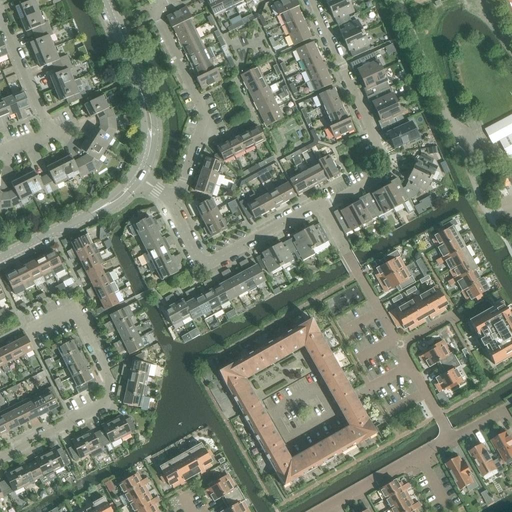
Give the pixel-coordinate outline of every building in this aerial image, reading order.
[(15,8),(20,20),(39,13),(34,2),(37,0),(22,0),(24,5),(15,8)] [(214,18),(225,13),(218,0),(207,0),(206,1),(214,18)] [(231,0),(218,0),(225,13),(235,8),(231,0)] [(279,16),(280,16),(280,15),(297,7),(297,8),(299,7),(295,0),(283,0),(273,5),(279,16)] [(324,0),(329,10),(348,1),(347,0),(324,0)] [(334,19),(337,26),(350,20),(348,16),(354,13),(348,1),(329,10),(333,19),(334,19)] [(302,17),(297,8),(297,7),(280,15),(280,16),(284,25),(302,17)] [(192,19),(186,8),(166,18),(172,29),(173,28),(190,19),(190,20),(192,19)] [(34,29),(36,35),(49,29),(47,22),(43,24),(39,13),(20,20),(25,33),(34,29)] [(306,28),(302,17),(284,25),(289,36),(306,28)] [(173,28),(178,38),(195,30),(190,20),(190,19),(173,28)] [(339,32),(343,42),(362,33),(357,21),(351,23),(350,20),(337,26),(340,32),(339,32)] [(242,21),(231,26),(232,27),(231,27),(233,31),(244,25),(242,21)] [(311,39),(306,28),(289,36),(294,46),(311,39)] [(30,43),(35,56),(53,48),(49,37),(52,36),(49,29),(36,35),(38,40),(30,43)] [(178,38),(183,48),(200,40),(195,30),(178,38)] [(368,46),(362,33),(343,42),(348,52),(349,51),(352,58),(370,50),(368,46)] [(0,58),(6,56),(7,58),(8,58),(1,40),(0,39),(0,58)] [(183,48),(188,59),(205,50),(200,40),(183,48)] [(296,50),(300,61),(318,53),(313,43),(296,50)] [(53,63),(55,68),(69,62),(66,56),(58,60),(53,48),(35,56),(40,68),(53,63)] [(188,59),(193,69),(210,60),(214,58),(209,48),(205,50),(188,59)] [(322,64),(318,53),(300,61),(305,71),(322,64)] [(359,73),(362,81),(382,72),(373,53),(349,64),(354,75),(359,73)] [(215,71),(215,70),(210,60),(193,69),(197,78),(198,79),(215,71)] [(49,77),(54,89),(73,82),(68,71),(72,69),(69,62),(55,68),(57,74),(49,77)] [(327,74),(322,64),(305,71),(310,82),(327,74)] [(109,66),(103,69),(105,75),(112,73),(109,66)] [(5,77),(15,73),(12,67),(2,71),(5,77)] [(240,76),(246,86),(263,78),(257,67),(240,76)] [(216,70),(215,70),(215,71),(198,79),(197,78),(196,79),(201,90),(221,81),(216,70)] [(362,89),(367,99),(389,88),(382,72),(362,81),(366,88),(362,89)] [(332,85),(327,74),(310,82),(314,92),(332,85)] [(8,85),(18,81),(16,75),(6,79),(8,85)] [(268,88),(263,78),(246,86),(251,96),(268,88)] [(75,81),(73,82),(54,89),(60,102),(68,98),(71,104),(86,97),(83,90),(82,91),(80,86),(81,86),(78,79),(75,81)] [(256,107),(273,98),(268,88),(251,96),(256,107)] [(374,106),(377,113),(396,105),(389,88),(367,99),(370,107),(374,106)] [(316,96),(321,107),(338,99),(333,89),(316,96)] [(21,93),(13,97),(23,120),(26,119),(23,111),(30,108),(22,90),(20,91),(21,93)] [(3,98),(2,99),(10,117),(15,114),(19,122),(23,120),(13,97),(4,100),(3,98)] [(99,114),(102,120),(114,117),(110,110),(109,111),(102,97),(84,106),(90,118),(99,114)] [(256,107),(261,117),(278,108),(273,98),(256,107)] [(2,101),(0,101),(0,121),(3,129),(7,127),(3,119),(10,117),(2,99),(1,99),(2,101)] [(321,107),(326,117),(343,110),(338,99),(321,107)] [(404,121),(396,105),(377,113),(381,121),(377,122),(381,131),(404,121)] [(261,117),(266,127),(283,119),(278,108),(261,117)] [(347,119),(343,110),(326,117),(330,127),(331,127),(331,128),(348,120),(347,119)] [(511,115),(486,130),(493,144),(501,139),(510,157),(511,155),(511,115)] [(116,131),(114,117),(102,120),(102,121),(102,127),(105,129),(103,133),(95,128),(88,140),(105,150),(112,139),(111,138),(116,131)] [(349,119),(347,119),(348,120),(331,128),(331,127),(330,127),(329,128),(334,139),(354,130),(349,119)] [(394,149),(415,140),(412,132),(414,131),(410,123),(387,133),(394,149)] [(258,127),(247,133),(254,146),(265,141),(258,127)] [(247,133),(237,138),(244,152),(254,146),(247,133)] [(237,138),(227,143),(234,157),(244,152),(237,138)] [(87,158),(82,161),(89,174),(97,169),(102,162),(99,161),(105,150),(88,140),(81,151),(89,156),(87,158)] [(214,156),(223,163),(224,162),(234,157),(227,143),(217,148),(219,153),(214,156)] [(436,147),(426,149),(428,155),(437,153),(436,147)] [(300,151),(290,156),(292,159),(295,158),(301,154),(300,151)] [(416,161),(412,171),(430,180),(436,167),(431,165),(433,160),(421,155),(417,162),(416,161)] [(71,156),(59,162),(68,180),(78,174),(80,178),(89,174),(82,161),(75,164),(71,156)] [(206,158),(202,171),(218,176),(222,164),(223,163),(214,156),(213,161),(206,158)] [(295,158),(292,159),(296,167),(301,164),(297,156),(295,158)] [(318,162),(318,163),(319,162),(328,179),(327,179),(328,181),(339,175),(329,156),(318,162)] [(273,157),(262,163),(264,166),(275,160),(273,157)] [(51,177),(46,179),(52,192),(58,189),(56,185),(68,180),(59,162),(47,169),(51,177)] [(318,163),(309,168),(318,185),(327,179),(328,179),(319,162),(318,163)] [(258,165),(247,171),(249,174),(260,168),(258,165)] [(262,171),(256,174),(258,178),(264,175),(268,172),(266,168),(262,171)] [(309,168),(299,173),(308,190),(318,185),(309,168)] [(202,171),(198,181),(214,186),(218,176),(202,171)] [(405,188),(402,189),(408,200),(416,196),(419,189),(425,192),(430,180),(412,171),(407,180),(408,181),(405,188)] [(35,172),(24,178),(33,195),(37,193),(43,195),(45,194),(46,196),(52,192),(46,179),(40,182),(35,172)] [(297,196),(308,190),(299,173),(288,179),(297,196)] [(250,177),(246,180),(248,183),(252,181),(258,178),(256,174),(250,177)] [(15,192),(9,195),(13,208),(20,205),(19,202),(33,195),(24,178),(11,184),(15,192)] [(389,186),(382,190),(392,209),(408,200),(402,189),(397,179),(388,183),(389,186)] [(202,194),(200,199),(211,198),(211,197),(214,186),(198,181),(195,191),(202,194)] [(287,183),(277,189),(285,203),(295,197),(287,183)] [(0,191),(1,189),(0,188),(0,209),(12,208),(13,208),(9,195),(3,196),(0,200),(0,199),(0,191)] [(274,208),(285,203),(277,189),(267,194),(274,208)] [(373,191),(365,195),(377,217),(392,209),(382,190),(375,194),(373,191)] [(264,213),(274,208),(267,194),(257,200),(264,213)] [(254,195),(239,203),(241,208),(248,220),(253,217),(254,219),(264,213),(257,200),(254,195)] [(358,204),(351,207),(361,226),(377,217),(365,195),(356,200),(358,204)] [(420,204),(414,207),(418,215),(426,211),(425,209),(434,204),(430,196),(419,202),(420,204)] [(196,207),(201,217),(216,209),(211,199),(211,198),(200,199),(202,204),(196,207)] [(344,235),(361,226),(351,207),(343,211),(342,208),(333,213),(344,235)] [(201,217),(206,227),(221,219),(216,209),(201,217)] [(138,235),(157,225),(158,225),(156,221),(155,221),(152,221),(151,221),(149,217),(133,225),(138,235)] [(221,220),(221,219),(206,227),(206,228),(204,229),(207,235),(209,234),(211,238),(227,230),(225,227),(227,223),(224,218),(221,220)] [(27,219),(19,222),(22,228),(29,225),(27,219)] [(312,227),(302,232),(312,250),(328,242),(319,224),(312,228),(312,227)] [(138,235),(143,244),(159,236),(157,233),(159,232),(160,230),(160,229),(159,229),(157,225),(138,235)] [(433,240),(438,249),(458,237),(452,226),(444,231),(442,227),(437,230),(439,234),(434,237),(435,239),(433,240)] [(293,238),(287,241),(294,253),(293,253),(297,260),(301,258),(302,261),(314,255),(312,250),(302,232),(293,237),(293,238)] [(67,252),(69,256),(92,244),(88,235),(71,243),(74,249),(67,252)] [(161,240),(159,236),(143,244),(147,253),(167,243),(165,240),(165,239),(163,239),(161,240)] [(464,248),(458,237),(438,249),(443,257),(441,258),(443,263),(445,262),(445,261),(448,260),(447,258),(464,248)] [(109,240),(107,241),(103,243),(107,250),(111,248),(112,247),(110,243),(109,240)] [(280,244),(271,249),(281,267),(293,261),(290,255),(293,253),(294,253),(287,241),(281,245),(280,244)] [(167,243),(147,253),(142,256),(147,265),(168,254),(166,250),(168,250),(169,248),(169,247),(167,243)] [(78,257),(81,263),(98,254),(94,245),(93,245),(92,244),(69,256),(71,260),(78,257)] [(445,262),(450,270),(470,258),(464,248),(447,258),(448,260),(445,261),(445,262)] [(269,274),(281,267),(271,249),(261,254),(262,255),(255,258),(262,270),(266,268),(269,274)] [(54,251),(44,256),(52,272),(52,273),(54,276),(66,270),(64,266),(62,267),(54,251)] [(376,276),(379,282),(404,268),(398,258),(400,257),(396,251),(383,259),(386,264),(382,266),(376,269),(378,274),(376,276)] [(76,272),(79,276),(99,266),(99,265),(103,263),(98,254),(81,263),(83,268),(76,272)] [(170,258),(168,254),(147,265),(151,274),(156,271),(157,271),(176,261),(174,258),(174,257),(172,257),(170,258)] [(43,277),(48,274),(52,273),(52,272),(44,256),(35,261),(43,277)] [(416,261),(414,262),(424,278),(427,276),(431,274),(422,258),(416,261)] [(476,269),(470,258),(450,270),(454,278),(453,279),(455,284),(457,283),(460,281),(459,279),(473,270),(474,271),(476,269)] [(35,261),(25,266),(33,282),(43,277),(35,261)] [(179,266),(178,265),(176,261),(157,271),(161,281),(177,273),(175,269),(177,268),(179,266)] [(250,265),(249,265),(245,267),(256,286),(265,281),(257,265),(253,267),(252,266),(250,265)] [(25,266),(15,271),(23,287),(24,290),(34,286),(33,282),(25,266)] [(87,276),(90,282),(108,273),(104,275),(99,266),(79,276),(81,280),(87,276)] [(242,273),(238,275),(247,291),(256,286),(245,267),(242,269),(241,269),(241,271),(242,273)] [(409,278),(404,268),(379,282),(385,293),(398,286),(401,290),(415,283),(411,277),(409,278)] [(457,283),(462,291),(479,281),(479,280),(474,271),(473,270),(459,279),(460,281),(457,283)] [(13,292),(23,287),(15,271),(5,276),(13,292)] [(86,291),(88,295),(113,283),(108,273),(90,282),(93,288),(86,291)] [(232,274),(231,275),(228,277),(238,296),(247,291),(238,275),(235,277),(234,275),(232,274)] [(224,283),(220,285),(229,301),(238,296),(228,277),(224,279),(223,279),(223,281),(224,283)] [(74,284),(71,278),(63,282),(63,283),(64,286),(65,288),(74,284)] [(482,279),(479,280),(479,281),(462,291),(467,300),(469,298),(470,301),(475,298),(477,301),(482,298),(480,295),(488,290),(482,279)] [(97,296),(100,301),(113,294),(118,292),(113,283),(88,295),(90,299),(97,296)] [(213,285),(209,287),(220,306),(229,301),(220,285),(216,287),(213,285)] [(206,293),(202,295),(213,315),(222,310),(220,306),(209,287),(206,289),(205,289),(205,291),(206,293)] [(436,287),(394,311),(402,325),(404,330),(408,327),(409,330),(424,322),(422,319),(429,316),(430,318),(445,310),(443,307),(447,305),(444,301),(436,287)] [(119,305),(113,294),(100,301),(103,307),(96,311),(98,315),(105,311),(119,305)] [(196,294),(195,294),(191,296),(202,316),(204,320),(213,315),(202,295),(199,297),(198,295),(196,294)] [(188,303),(185,304),(184,305),(191,316),(190,317),(192,321),(202,316),(191,296),(188,298),(187,299),(187,301),(188,303)] [(183,300),(173,305),(182,321),(190,317),(191,316),(184,305),(185,304),(183,300)] [(167,308),(164,310),(173,326),(182,321),(173,305),(171,302),(168,304),(167,305),(167,307),(167,308)] [(511,318),(503,302),(469,322),(477,335),(479,338),(478,339),(484,349),(485,348),(487,352),(494,365),(511,355),(511,318)] [(103,325),(106,330),(129,319),(129,318),(134,316),(129,306),(125,308),(124,308),(110,316),(112,321),(108,323),(103,325)] [(117,330),(119,335),(134,328),(129,319),(106,330),(108,335),(117,330)] [(311,319),(218,372),(283,487),(376,434),(356,398),(353,394),(311,319)] [(113,345),(115,349),(139,338),(134,328),(119,335),(122,340),(113,345)] [(26,337),(17,342),(27,362),(29,361),(27,358),(29,357),(28,353),(33,351),(26,337)] [(72,341),(70,342),(68,338),(51,347),(53,351),(58,349),(62,358),(77,351),(75,347),(78,346),(75,340),(72,341)] [(144,348),(139,338),(115,349),(118,354),(127,350),(129,355),(144,348)] [(439,362),(442,368),(456,360),(452,353),(450,354),(443,341),(425,351),(426,354),(420,358),(423,364),(426,363),(429,368),(439,362)] [(24,363),(27,362),(17,342),(7,347),(14,360),(21,357),(24,363)] [(7,364),(14,360),(7,347),(0,350),(0,356),(7,372),(10,370),(7,364)] [(79,355),(77,351),(62,358),(67,368),(84,359),(81,353),(79,355)] [(87,365),(84,359),(67,368),(72,377),(86,370),(85,366),(87,365)] [(460,366),(456,360),(442,368),(445,374),(435,379),(438,384),(435,385),(439,392),(446,388),(447,390),(462,382),(455,369),(460,366)] [(128,366),(127,371),(130,372),(148,376),(154,377),(156,367),(150,365),(151,365),(132,361),(131,367),(128,366)] [(92,380),(86,370),(72,377),(77,388),(92,380)] [(127,371),(126,377),(129,377),(127,383),(146,387),(148,376),(130,372),(127,371)] [(124,387),(123,392),(125,393),(144,397),(146,387),(127,383),(126,388),(124,387)] [(52,387),(39,393),(49,412),(58,407),(55,401),(58,399),(52,387)] [(123,392),(122,398),(124,398),(123,404),(141,408),(144,397),(125,393),(123,392)] [(442,392),(437,395),(443,405),(448,402),(442,392)] [(39,393),(29,398),(39,417),(49,412),(39,393)] [(29,422),(39,417),(29,398),(20,403),(29,422)] [(20,403),(10,408),(19,426),(29,422),(20,403)] [(10,408),(0,413),(3,417),(10,431),(19,426),(10,408)] [(121,416),(111,421),(121,439),(131,434),(130,434),(136,431),(130,418),(124,421),(121,416)] [(3,417),(0,418),(0,436),(10,431),(3,417)] [(111,444),(121,439),(111,421),(101,426),(104,431),(99,434),(105,446),(110,443),(111,444)] [(91,431),(81,436),(90,454),(92,458),(102,453),(100,449),(105,446),(99,434),(94,436),(91,431)] [(510,438),(507,433),(492,441),(497,450),(498,449),(505,462),(511,459),(511,460),(511,439),(511,438),(510,438)] [(80,459),(90,454),(81,436),(71,441),(74,446),(68,449),(74,461),(80,459)] [(201,444),(190,450),(200,468),(202,466),(204,470),(211,466),(209,464),(212,462),(209,457),(212,456),(209,450),(206,452),(201,444)] [(488,453),(483,445),(469,452),(484,477),(497,469),(500,475),(505,472),(498,459),(493,462),(492,461),(493,460),(489,453),(488,453)] [(55,449),(45,454),(54,472),(64,467),(69,464),(62,449),(56,452),(55,449)] [(205,472),(204,470),(202,466),(200,468),(190,450),(180,456),(192,477),(200,472),(201,474),(205,472)] [(36,461),(31,464),(39,479),(44,477),(54,472),(45,454),(35,459),(36,461)] [(184,481),(192,477),(180,456),(170,461),(180,479),(178,480),(180,484),(181,486),(185,483),(184,481)] [(454,461),(453,459),(447,462),(448,464),(446,465),(461,490),(474,483),(470,477),(473,476),(466,463),(463,464),(459,458),(454,461)] [(173,487),(180,484),(178,480),(180,479),(170,461),(159,468),(164,476),(160,477),(163,483),(167,481),(170,486),(172,485),(173,487)] [(24,464),(14,469),(24,487),(33,483),(33,482),(39,479),(31,464),(25,466),(24,464)] [(14,492),(24,487),(14,469),(4,474),(7,480),(2,482),(8,495),(13,492),(14,492)] [(134,475),(119,484),(124,494),(140,485),(141,487),(145,485),(143,481),(139,483),(134,475)] [(224,496),(227,501),(241,494),(237,486),(235,488),(227,475),(210,485),(211,488),(204,492),(208,498),(211,497),(213,502),(220,498),(224,496)] [(390,483),(379,489),(385,499),(400,490),(402,492),(406,490),(403,486),(399,488),(395,480),(390,483)] [(3,497),(8,495),(2,482),(0,483),(0,499),(3,498),(3,497)] [(140,485),(124,494),(130,503),(145,495),(141,487),(140,485)] [(400,490),(385,499),(390,509),(406,500),(402,492),(400,490)] [(494,503),(487,492),(482,495),(488,506),(494,503)] [(245,501),(241,494),(227,501),(231,507),(226,510),(221,511),(248,511),(243,502),(245,501)] [(145,495),(130,503),(134,511),(136,511),(150,504),(152,506),(156,504),(153,500),(149,502),(145,495)] [(104,498),(93,504),(97,511),(111,511),(112,511),(115,509),(112,504),(108,506),(104,498)] [(406,500),(390,509),(392,511),(406,511),(411,509),(412,511),(417,509),(414,505),(410,507),(406,500)]
